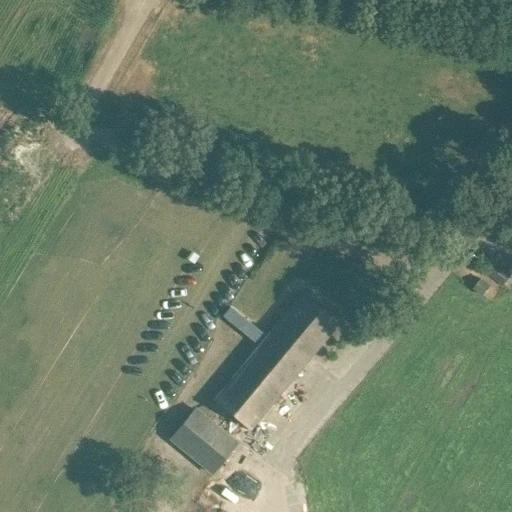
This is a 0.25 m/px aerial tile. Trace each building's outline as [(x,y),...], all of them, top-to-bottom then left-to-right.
[(193,124),(172,119),(169,131),(190,136),(193,124)] [(71,138),(0,263),(0,439),(42,407),(0,482),(0,511),(31,511),(86,416),(109,428),(113,426),(132,436),(146,425),(227,281),(183,257),(191,243),(162,227),(127,290),(109,281),(161,188),(71,138)] [(505,284),(511,275),(511,274),(495,261),(488,271),(505,284)] [(483,295),(491,287),(482,279),(475,287),(483,295)] [(216,400),(250,428),(336,324),(302,296),(266,339),(250,326),(245,334),(260,346),(216,400)] [(238,328),(245,321),(235,313),(228,321),(238,328)] [(239,443),(238,442),(196,408),(169,439),(211,475),(239,443)]
